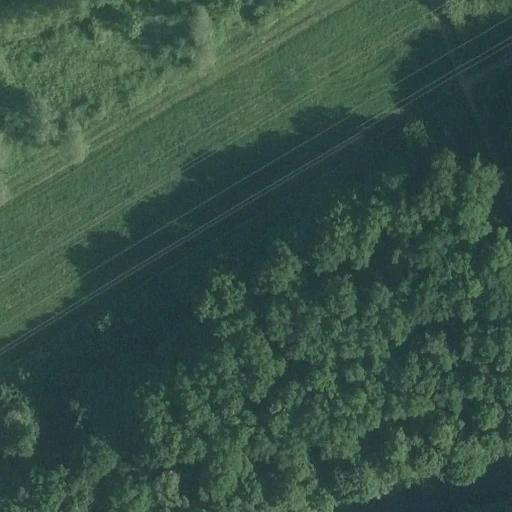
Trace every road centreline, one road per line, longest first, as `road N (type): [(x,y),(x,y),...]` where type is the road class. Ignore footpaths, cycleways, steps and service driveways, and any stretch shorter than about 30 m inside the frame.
road 1 (unknown): [(443,0),(511,157)]
road 2 (unknown): [(0,35),(120,0)]
